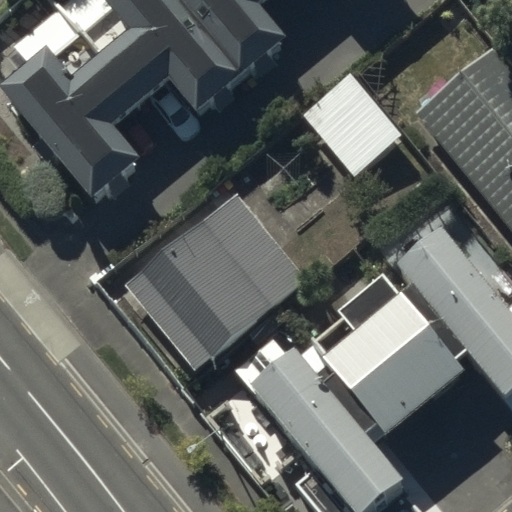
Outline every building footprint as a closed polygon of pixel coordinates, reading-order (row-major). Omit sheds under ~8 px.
[(56,72),(9,110),(97,217),(146,177),(119,144),(174,99),(201,133),(293,58),(263,22),(289,0),(342,0),(348,7),(356,0),(130,0),(111,16),(137,48),(76,97),(56,72)] [(511,79),(493,55),(411,121),(511,246),(511,79)] [(353,89),(302,129),(354,195),(405,155),(353,89)] [(310,291),(241,205),(129,294),(198,380),(310,291)] [(448,250),(402,287),(511,422),(511,319),(507,323),(448,250)] [(469,393),(406,317),(329,380),(393,456),(469,393)] [(300,372),(256,407),(341,511),(398,511),(408,504),(300,372)]
